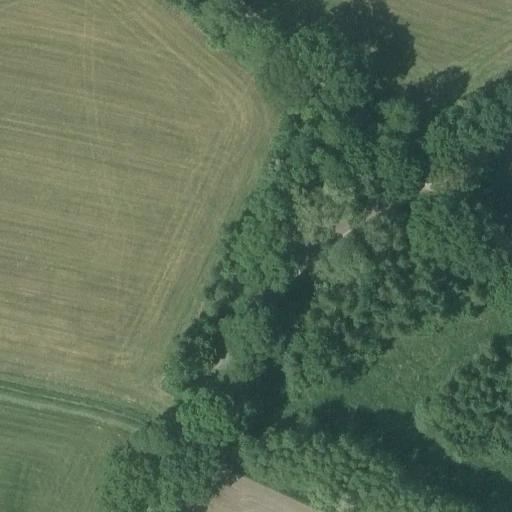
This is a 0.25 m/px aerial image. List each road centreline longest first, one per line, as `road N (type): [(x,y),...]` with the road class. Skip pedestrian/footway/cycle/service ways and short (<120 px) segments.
road 1 (unclassified): [(143,511),(233,352),(307,253),(511,117)]
road 2 (track): [(511,250),(231,0)]
